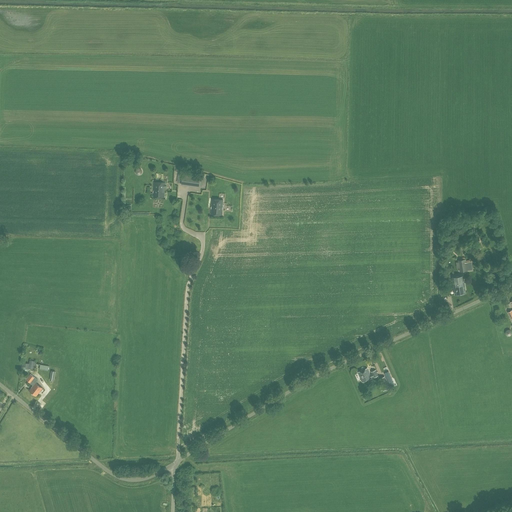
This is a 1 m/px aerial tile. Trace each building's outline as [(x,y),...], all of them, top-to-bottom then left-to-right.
[(166,189),(166,186),(165,186),(165,182),(154,182),(153,197),(164,197),(165,189),(166,189)] [(211,214),(222,215),(223,200),(211,199),(211,214)] [(466,259),(458,260),(460,272),(467,271),(472,270),(471,261),(466,262),(466,259)] [(452,277),(455,294),(466,292),(463,275),(452,277)] [(22,362),(21,366),(23,366),(22,373),(28,374),(28,369),(34,369),(34,365),(36,365),(36,363),(35,363),(35,361),(30,360),(29,363),(22,362)] [(372,375),(372,373),(370,374),(367,368),(358,372),(362,382),(373,377),(372,375)] [(393,378),(390,371),(386,372),(390,384),(394,382),(392,378),(393,378)] [(38,380),(31,374),(26,379),(33,385),(35,382),(38,380)] [(390,388),(385,376),(380,378),(383,385),(385,390),(390,388)] [(33,385),(29,390),(36,396),(43,388),(35,382),(33,385)] [(47,404),(43,400),(46,397),(45,396),(38,403),(42,408),(47,404)]
